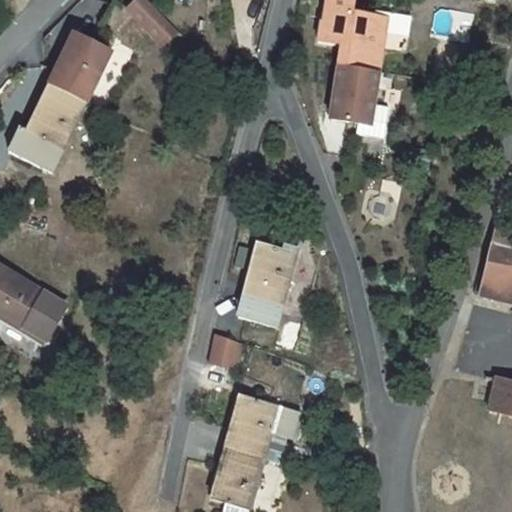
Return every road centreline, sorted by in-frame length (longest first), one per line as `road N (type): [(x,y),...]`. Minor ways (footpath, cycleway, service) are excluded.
road 1 (residential): [(167,482),(254,116),(279,94)]
road 2 (residential): [(395,462),(349,266),(279,94)]
road 3 (residential): [(511,131),(395,462)]
